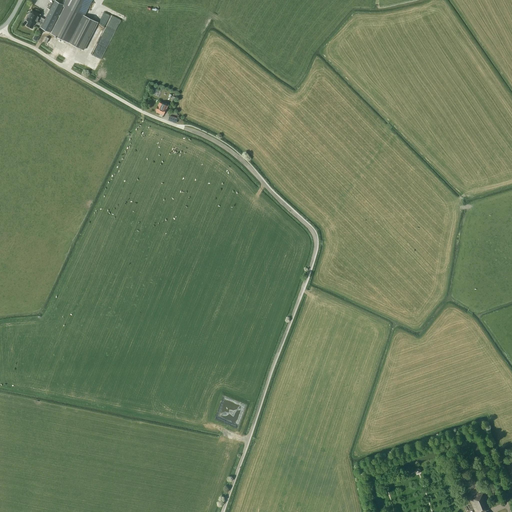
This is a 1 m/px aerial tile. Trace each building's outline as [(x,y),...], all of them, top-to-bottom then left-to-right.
[(50,1),(47,7),(50,9),(41,28),(50,32),(58,16),(60,17),(51,33),(83,50),(98,22),(84,15),(91,0),(66,0),(64,5),(65,6),(60,15),(59,14),(64,5),(55,0),(54,3),(50,1)] [(31,10),(26,20),(28,21),(26,25),(33,28),(35,24),(35,25),(41,15),(31,10)] [(102,37),(111,15),(103,12),(94,34),(102,37)] [(160,102),(158,106),(156,110),(158,111),(157,112),(163,115),(168,105),(160,102)] [(483,493),(470,498),(475,511),(485,511),(486,511),(489,510),(483,493)]
